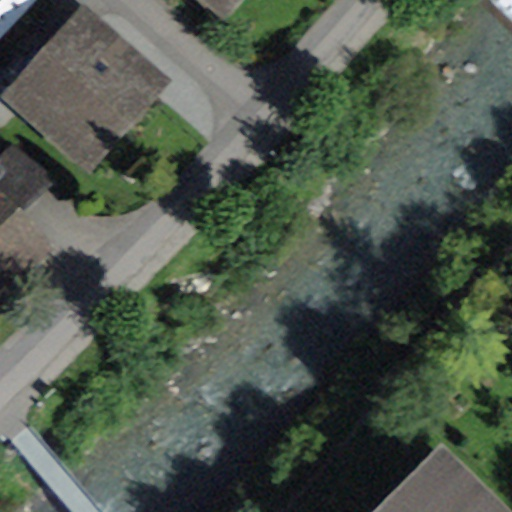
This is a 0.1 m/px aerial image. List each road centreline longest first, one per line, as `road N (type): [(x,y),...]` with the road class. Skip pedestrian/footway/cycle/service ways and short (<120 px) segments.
road 1 (residential): [(271,128),(0,402)]
road 2 (residential): [(271,128),(130,0)]
road 3 (residential): [(385,0),(271,128)]
